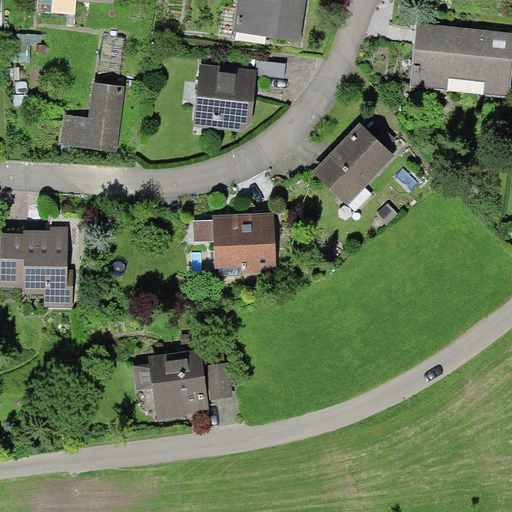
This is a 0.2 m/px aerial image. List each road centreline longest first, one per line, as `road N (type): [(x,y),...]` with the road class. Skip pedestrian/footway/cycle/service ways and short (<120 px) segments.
road 1 (residential): [(0,473),(259,437),(443,370),(511,318)]
road 2 (residential): [(367,0),(331,89),(285,140),(234,169),(170,179),(0,171)]
